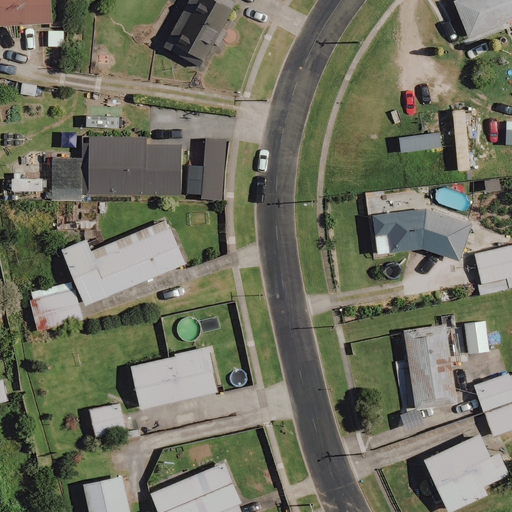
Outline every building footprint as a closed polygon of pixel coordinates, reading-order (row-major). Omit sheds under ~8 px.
[(55,0),(0,0),(0,25),(57,22),(55,0)] [(192,0),(167,45),(202,65),(239,1),(237,0),(192,0)] [(511,0),(459,0),(472,33),(511,17),(511,0)] [(38,84),(21,82),(19,96),(37,99),(38,84)] [(87,135),(86,192),(185,194),(186,144),(150,144),(150,136),(87,135)] [(503,176),(485,177),(486,194),(504,193),(503,176)] [(44,181),(14,179),(13,199),(43,200),(44,181)] [(430,204),(376,210),(381,249),(425,244),(462,254),(474,219),(430,204)] [(67,248),(90,303),(191,262),(173,220),(98,251),(92,238),(67,248)] [(511,243),(478,252),(485,281),(511,274),(511,243)] [(79,289),(34,300),(41,329),(87,318),(79,289)] [(488,318),(468,320),(472,351),(491,348),(488,318)] [(447,320),(408,326),(419,405),(459,399),(447,320)] [(211,346),(134,363),(144,405),(220,388),(211,346)] [(511,374),(510,370),(477,381),(486,408),(511,399),(511,374)] [(121,400),(92,407),(99,434),(128,427),(121,400)] [(511,401),(487,411),(495,433),(511,426),(511,401)] [(483,430),(427,456),(451,508),(491,490),(487,482),(511,470),(511,467),(503,448),(494,452),(483,430)] [(228,459),(154,489),(163,511),(212,511),(245,499),(228,459)] [(133,511),(125,472),(87,480),(93,511),(133,511)]
